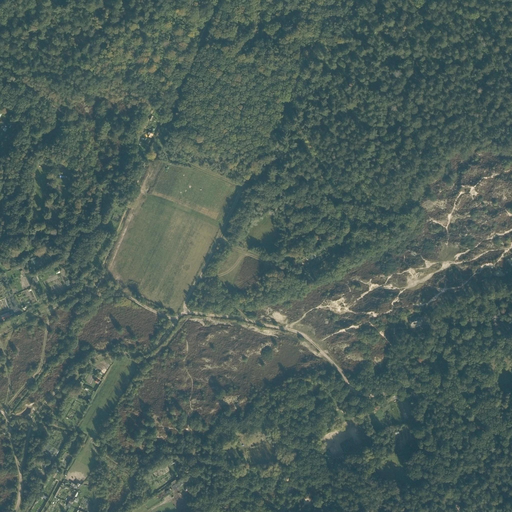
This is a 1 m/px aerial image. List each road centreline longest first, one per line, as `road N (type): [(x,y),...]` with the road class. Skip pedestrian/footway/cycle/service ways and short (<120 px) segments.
road 1 (track): [(334,0),(181,314),(151,350),(84,364),(37,411),(21,473)]
road 2 (track): [(409,385),(360,397),(321,351),(286,329),(187,311),(161,316),(129,296),(92,291),(82,277)]
road 3 (track): [(85,286),(16,326),(4,346),(4,412),(21,473),(15,511)]
road 4 (track): [(415,391),(458,511)]
